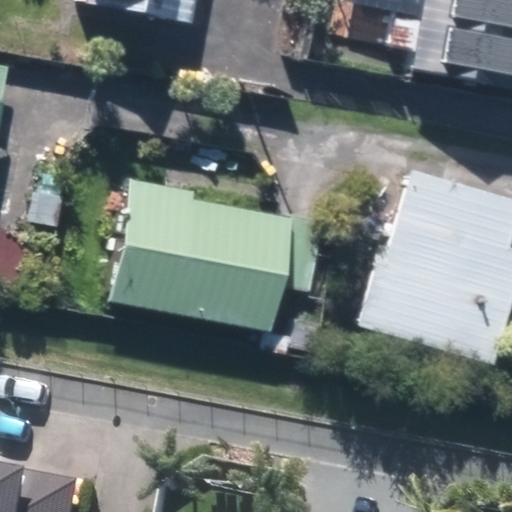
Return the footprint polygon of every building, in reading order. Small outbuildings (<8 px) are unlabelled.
[(88,0),(88,5),(175,20),(178,0),(88,0)] [(394,70),(505,89),(511,54),(511,53),(511,0),(409,0),(407,14),(383,10),(376,46),(397,49),(394,70)] [(343,325),(473,362),(505,252),(489,247),(503,200),(398,170),(372,263),(362,261),(343,325)] [(94,299),(254,328),(275,217),(176,199),(178,188),(116,177),(94,299)] [(270,284),(300,289),(312,221),(282,216),(270,284)] [(272,334),(291,336),(293,315),(274,312),(272,334)] [(77,511),(83,484),(3,470),(6,451),(0,450),(0,511),(77,511)]
